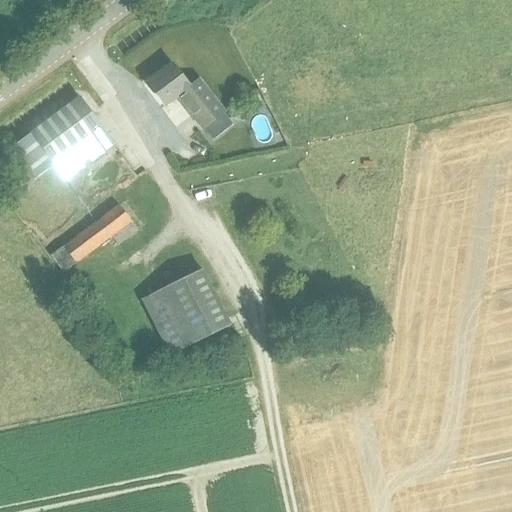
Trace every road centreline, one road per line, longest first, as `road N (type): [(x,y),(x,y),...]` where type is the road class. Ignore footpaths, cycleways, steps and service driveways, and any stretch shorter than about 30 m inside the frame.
road 1 (track): [(292,511),(251,336)]
road 2 (tertiary): [(0,91),(124,0)]
